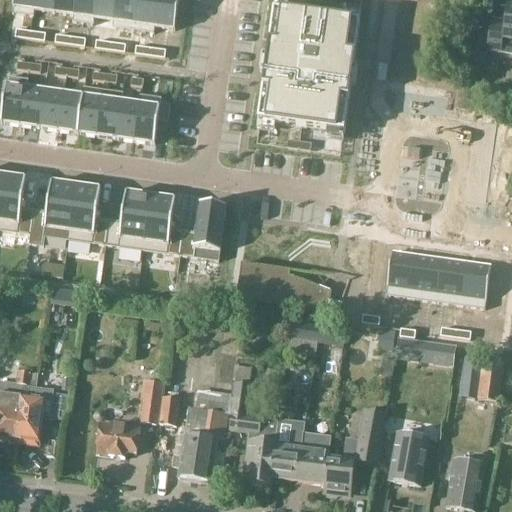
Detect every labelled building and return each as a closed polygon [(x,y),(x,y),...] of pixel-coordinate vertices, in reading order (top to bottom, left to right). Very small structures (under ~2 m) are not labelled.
[(15,0),(13,11),(33,14),(35,0),(15,0)] [(35,0),(33,14),(54,17),(55,0),(35,0)] [(55,0),(54,17),(74,20),(76,0),(55,0)] [(76,0),(74,20),(94,22),(96,0),(76,0)] [(96,0),(94,22),(114,25),(117,0),(96,0)] [(117,0),(114,25),(134,28),(137,0),(117,0)] [(137,0),(134,28),(154,31),(158,0),(137,0)] [(158,0),(154,31),(174,34),(178,0),(158,0)] [(511,4),(508,4),(505,26),(490,23),(486,55),(511,57),(511,4)] [(265,77),(258,124),(258,125),(275,127),(327,134),(344,136),(351,89),(353,73),(360,25),(343,23),(291,16),(274,13),(273,13),(267,61),(265,77)] [(479,26),(486,27),(487,20),(480,19),(479,26)] [(478,22),(468,21),(467,31),(477,32),(478,22)] [(16,40),(29,42),(31,34),(17,32),(16,40)] [(31,34),(29,42),(43,44),(44,36),(31,34)] [(56,46),(70,48),(71,40),(57,38),(56,46)] [(71,40),(70,48),(83,50),(85,42),(71,40)] [(96,52),(110,54),(111,46),(97,44),(96,52)] [(111,46),(110,54),(123,56),(125,48),(111,46)] [(136,57),(150,59),(151,51),(137,49),(136,57)] [(151,51),(150,59),(164,61),(165,53),(151,51)] [(16,72),(28,73),(29,65),(17,64),(16,72)] [(29,65),(28,73),(40,75),(41,67),(29,65)] [(54,78),(66,79),(67,71),(55,70),(54,78)] [(67,71),(66,79),(78,81),(79,73),(67,71)] [(92,83),(104,84),(105,76),(93,75),(92,83)] [(105,76),(104,84),(116,86),(117,78),(105,76)] [(0,125),(20,128),(25,92),(26,92),(27,82),(6,79),(0,125)] [(131,80),(130,88),(142,90),(143,82),(131,80)] [(77,136),(96,138),(103,93),(83,90),(82,94),(83,94),(77,136)] [(20,128),(39,130),(44,94),(26,92),(25,92),(20,128)] [(58,133),(77,136),(83,94),(82,94),(63,92),(62,96),(63,96),(58,133)] [(96,138),(115,141),(120,105),(122,105),(123,95),(103,93),(96,138)] [(39,130),(58,133),(63,96),(62,96),(44,94),(39,130)] [(134,144),(154,147),(160,100),(139,97),(138,107),(139,107),(134,144)] [(115,141),(134,144),(139,107),(138,107),(122,105),(120,105),(115,141)] [(286,150),(298,152),(299,145),(287,143),(286,150)] [(299,145),(298,152),(310,154),(311,146),(299,145)] [(0,233),(30,237),(34,214),(21,212),(25,181),(1,178),(0,181),(0,233)] [(68,243),(75,190),(52,186),(48,215),(34,214),(30,237),(29,247),(44,249),(45,240),(68,243)] [(106,248),(109,223),(96,221),(100,193),(75,190),(68,243),(106,248)] [(142,253),(150,199),(125,195),(121,225),(109,223),(106,248),(142,253)] [(180,258),(183,233),(170,232),(175,202),(150,199),(142,253),(180,258)] [(220,254),(226,209),(200,206),(196,235),(183,233),(180,258),(195,260),(196,251),(220,254)] [(382,258),(378,299),(402,302),(407,261),(382,258)] [(407,261),(402,302),(426,305),(431,264),(407,261)] [(431,264),(426,305),(451,308),(456,266),(431,264)] [(64,268),(42,265),(40,278),(62,281),(64,268)] [(241,266),(236,300),(336,314),(340,279),(241,266)] [(456,266),(451,308),(476,311),(482,270),(456,266)] [(82,311),(82,306),(84,295),(52,291),(52,302),(51,307),(82,311)] [(363,316),(361,326),(378,328),(379,318),(363,316)] [(138,324),(116,320),(114,335),(135,338),(138,324)] [(291,324),(290,332),(289,341),(342,349),(344,339),(345,332),(291,324)] [(442,329),(440,339),(455,341),(456,331),(442,329)] [(401,330),(400,338),(414,339),(415,332),(401,330)] [(392,354),(395,334),(380,331),(377,352),(392,354)] [(456,331),(455,341),(470,343),(471,333),(456,331)] [(399,342),(396,362),(452,370),(455,350),(399,342)] [(238,349),(220,346),(217,364),(226,366),(225,375),(234,376),(238,349)] [(465,360),(460,399),(477,402),(498,405),(503,364),(482,362),(465,360)] [(269,481),(270,481),(277,422),(245,418),(251,372),(236,370),(231,400),(230,400),(228,417),(230,417),(228,433),(246,436),(240,486),(268,489),(269,481)] [(22,387),(32,388),(36,389),(38,376),(18,373),(16,386),(0,384),(0,444),(14,446),(22,387)] [(158,428),(158,427),(162,399),(164,386),(143,383),(140,401),(142,402),(139,426),(158,428)] [(38,449),(42,417),(49,418),(49,420),(63,422),(66,397),(52,395),(51,404),(34,402),(36,389),(22,387),(14,446),(38,449)] [(175,459),(174,469),(179,470),(177,480),(210,485),(215,454),(222,455),(228,417),(230,400),(230,397),(198,393),(194,422),(186,421),(184,436),(180,460),(175,459)] [(158,427),(159,427),(176,429),(179,401),(162,399),(158,427)] [(355,468),(353,467),(354,464),(377,470),(387,416),(363,412),(357,442),(345,441),(344,453),(343,462),(328,460),(326,460),(324,487),(323,496),(325,496),(326,499),(335,500),(337,498),(340,498),(340,494),(350,495),(352,475),(354,474),(355,468)] [(277,422),(270,481),(297,484),(303,436),(304,425),(278,422),(277,422)] [(100,425),(95,457),(125,461),(125,455),(136,457),(140,431),(100,425)] [(297,484),(324,487),(326,460),(328,460),(330,439),(303,436),(297,484)] [(397,436),(388,484),(421,490),(429,442),(397,436)] [(454,463),(445,510),(456,511),(477,511),(485,468),(454,463)]
